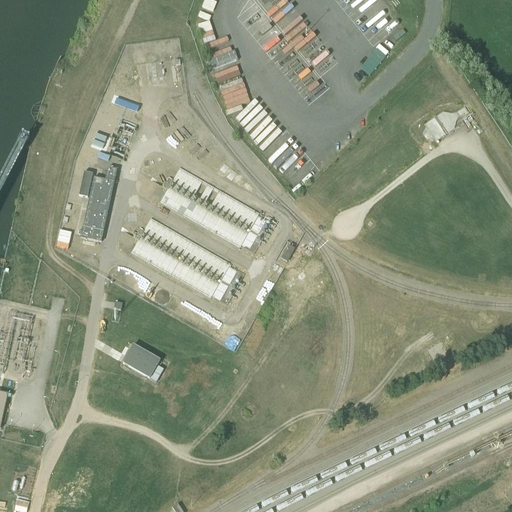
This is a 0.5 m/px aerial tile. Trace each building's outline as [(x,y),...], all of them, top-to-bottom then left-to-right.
[(211,22),(218,0),(205,0),(199,18),(211,22)] [(389,16),(370,33),(378,43),(388,35),(396,43),(408,33),(400,25),(398,26),(389,16)] [(241,77),(231,44),(206,51),(217,85),(241,77)] [(361,68),(370,77),(386,58),(377,50),(361,68)] [(310,104),(329,87),(322,79),(303,96),(310,104)] [(221,86),(227,110),(249,104),(243,81),(221,86)] [(108,169),(107,170),(105,181),(94,179),(81,238),(101,243),(117,171),(108,169)] [(169,186),(160,203),(231,239),(239,238),(232,234),(235,234),(233,224),(228,225),(227,220),(217,215),(215,202),(234,199),(210,187),(203,188),(202,191),(204,192),(203,195),(210,199),(213,198),(214,207),(208,204),(206,209),(196,204),(194,195),(191,201),(176,193),(177,193),(176,190),(169,186)] [(162,253),(155,267),(213,297),(216,291),(223,294),(237,268),(217,258),(218,256),(181,237),(175,248),(176,248),(171,258),(162,253)] [(288,247),(281,260),(288,264),(295,251),(288,247)] [(122,365),(149,380),(160,361),(133,346),(122,365)]
